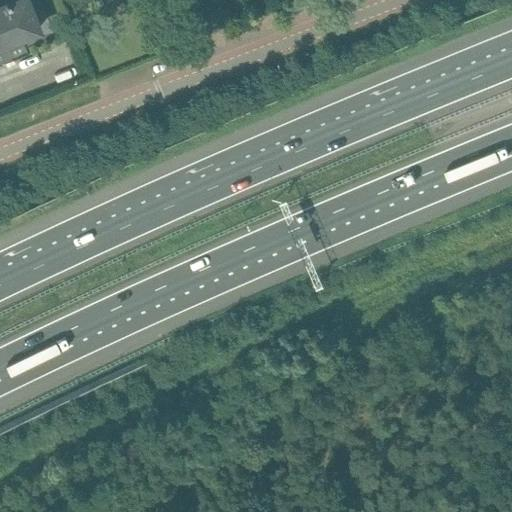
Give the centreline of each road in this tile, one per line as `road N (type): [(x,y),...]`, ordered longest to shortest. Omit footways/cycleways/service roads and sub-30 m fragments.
road 1 (motorway): [(0,365),(208,267),(511,141)]
road 2 (motorway): [(511,60),(0,284)]
road 3 (residential): [(0,156),(402,0)]
